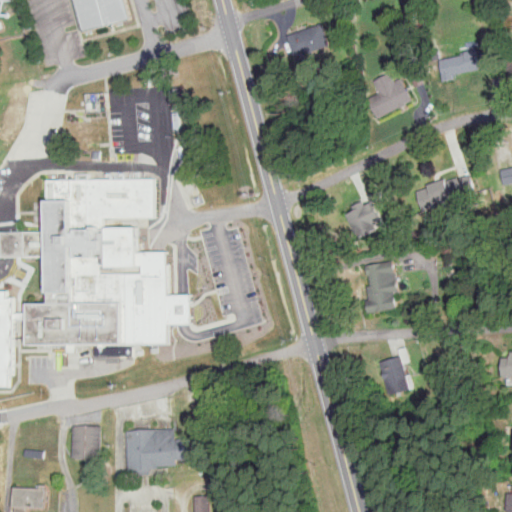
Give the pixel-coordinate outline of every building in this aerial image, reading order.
[(131,0),(134,8),(88,21),(82,0),(131,0)] [(325,22),(333,42),(300,55),(292,35),(325,22)] [(480,49),(484,67),(458,73),(459,77),(447,80),(443,59),(470,54),(469,51),(480,49)] [(378,80),(394,72),(398,80),(405,76),(416,97),(381,116),(371,99),(384,92),(378,80)] [(67,122),(108,118),(110,141),(70,145),(67,122)] [(421,190),(475,171),(483,191),(428,210),(421,190)] [(108,226),(108,217),(159,217),(159,178),(92,179),(92,229),(101,228),(101,226),(108,226)] [(54,200),(78,199),(78,233),(83,232),(83,229),(92,229),(101,228),(101,226),(108,226),(108,230),(112,230),(112,255),(84,256),(84,245),(77,245),(78,269),(78,291),(55,291),(55,256),(54,231),(54,200)] [(363,237),(351,213),(358,210),(356,206),(367,200),(369,204),(378,200),(386,218),(379,222),(382,228),(363,237)] [(112,230),(111,227),(144,226),(145,252),(145,266),(112,267),(112,255),(112,230)] [(55,256),(5,256),(5,232),(54,231),(55,256)] [(77,245),(84,245),(84,256),(112,255),(112,267),(145,266),(148,266),(148,273),(104,273),(104,268),(78,269),(77,245)] [(145,252),(172,251),(173,294),(174,324),(174,342),(131,343),(131,301),(78,302),(78,291),(78,269),(104,268),(104,273),(148,273),(148,266),(145,266),(145,252)] [(371,266),(397,260),(404,289),(399,290),(402,306),(374,312),(371,300),(374,299),(371,286),(375,285),(371,266)] [(19,312),(18,297),(12,297),(12,290),(0,290),(0,373),(2,373),(2,379),(0,379),(0,386),(17,386),(16,373),(20,373),(19,318),(19,312)] [(55,291),(53,292),(53,302),(78,302),(78,291),(55,291)] [(173,294),(197,294),(197,323),(174,324),(173,294)] [(53,302),(33,303),(33,312),(33,318),(34,345),(131,343),(131,301),(53,302)] [(511,352),(502,352),(502,379),(511,378),(511,352)] [(416,389),(395,395),(384,361),(405,354),(416,389)] [(75,425),(104,425),(104,456),(75,456),(75,425)] [(128,431),(177,429),(177,440),(193,439),(194,457),(181,458),(181,466),(154,467),(154,474),(131,475),(128,431)] [(18,488),(50,489),(49,509),(31,508),(31,511),(19,511),(20,508),(17,508),(18,488)] [(197,511),(197,496),(213,495),(214,511),(197,511)]
